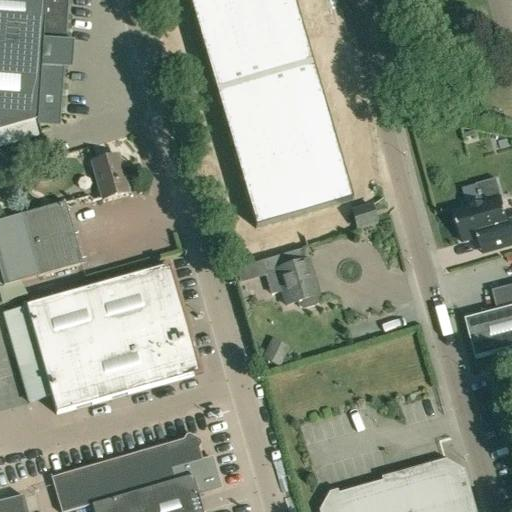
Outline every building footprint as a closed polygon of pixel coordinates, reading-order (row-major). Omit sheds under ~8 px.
[(0,0),(0,130),(37,120),(38,113),(58,114),(62,68),(41,66),(43,42),(64,43),(66,0),(0,0)] [(293,0),(188,0),(256,228),(353,200),(293,0)] [(317,34),(344,167),(376,160),(350,27),(317,34)] [(103,200),(128,193),(117,156),(92,163),(103,200)] [(454,214),(462,242),(478,238),(482,253),(502,247),(511,244),(511,216),(507,218),(502,200),(496,179),(476,185),(480,202),(470,205),(469,208),(470,210),(454,214)] [(0,276),(3,287),(82,265),(65,204),(0,221),(0,276)] [(357,229),(376,223),(370,206),(352,212),(357,229)] [(264,262),(261,262),(271,296),(283,293),(287,306),(298,303),(300,307),(304,310),(316,306),(318,302),(317,297),(319,297),(305,249),(304,249),(263,261),(264,262)] [(3,314),(18,368),(41,361),(184,321),(169,267),(26,307),(3,314)] [(476,357),(511,347),(511,285),(492,290),(497,310),(466,319),(476,357)] [(41,361),(18,368),(28,401),(51,395),(56,415),(199,375),(184,321),(41,361)] [(390,323),(369,328),(372,340),(393,334),(390,323)] [(268,345),(261,360),(280,368),(287,353),(268,345)] [(201,462),(196,446),(186,441),(51,480),(60,511),(71,511),(91,506),(92,511),(202,511),(197,495),(220,489),(211,459),(201,462)] [(473,511),(463,473),(446,464),(333,496),(323,511),(473,511)] [(0,511),(26,511),(23,497),(0,502),(0,511)]
